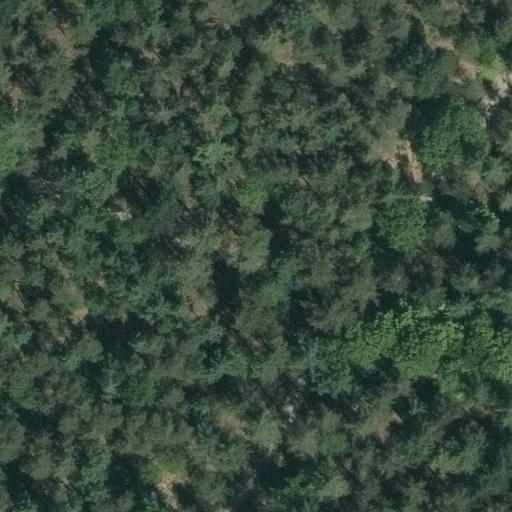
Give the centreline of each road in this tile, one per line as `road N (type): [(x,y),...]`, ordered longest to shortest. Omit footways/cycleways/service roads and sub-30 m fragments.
road 1 (track): [(333,317),(0,190)]
road 2 (track): [(333,317),(511,46)]
road 3 (unknown): [(310,511),(389,393),(418,375),(511,369)]
road 4 (track): [(212,511),(333,317)]
road 5 (track): [(333,317),(511,345)]
